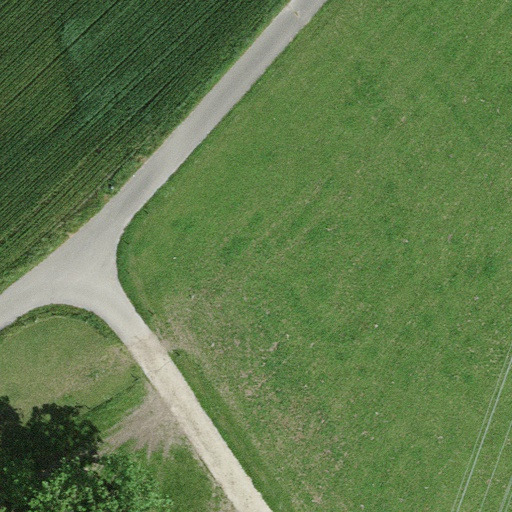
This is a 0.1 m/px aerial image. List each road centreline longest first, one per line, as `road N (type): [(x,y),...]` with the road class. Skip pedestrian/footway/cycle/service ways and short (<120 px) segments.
road 1 (track): [(309,0),(126,204),(0,311)]
road 2 (track): [(70,257),(131,330),(254,511)]
